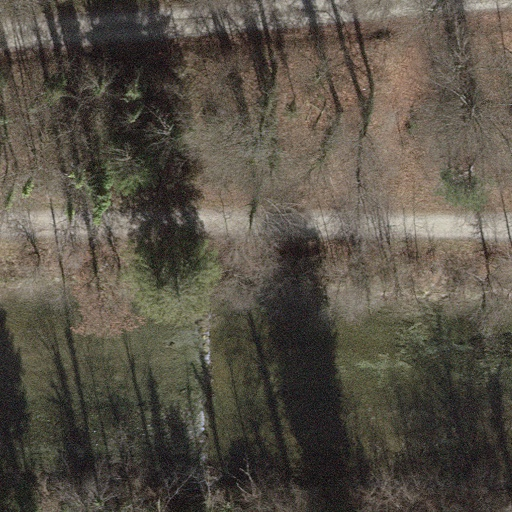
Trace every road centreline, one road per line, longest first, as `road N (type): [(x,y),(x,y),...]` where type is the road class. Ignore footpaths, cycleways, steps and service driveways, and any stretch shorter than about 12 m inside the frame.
road 1 (track): [(0,35),(475,0)]
road 2 (track): [(449,2),(354,227)]
